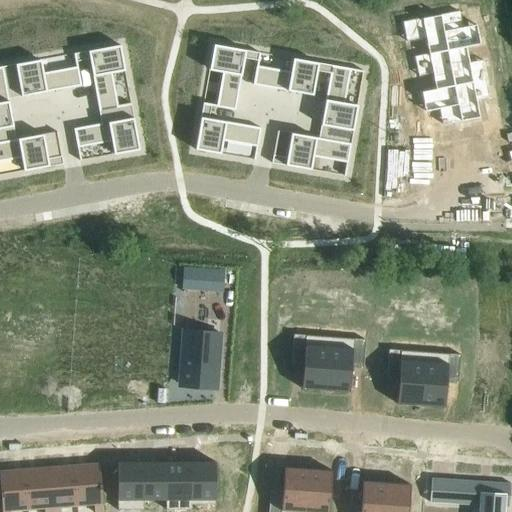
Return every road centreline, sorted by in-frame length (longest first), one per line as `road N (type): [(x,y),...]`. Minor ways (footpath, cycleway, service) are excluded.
road 1 (residential): [(511,441),(260,414),(0,429)]
road 2 (residential): [(457,224),(346,213),(179,180),(0,212)]
